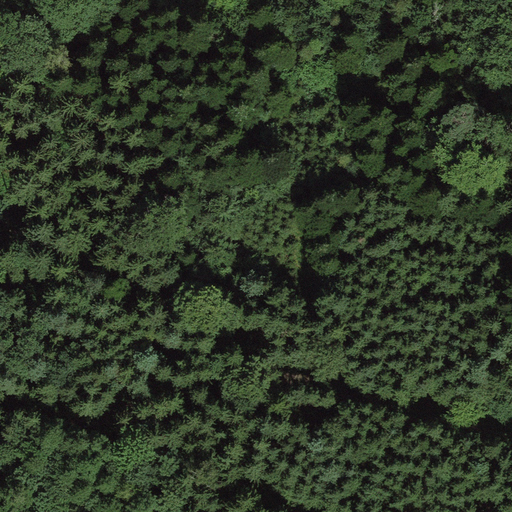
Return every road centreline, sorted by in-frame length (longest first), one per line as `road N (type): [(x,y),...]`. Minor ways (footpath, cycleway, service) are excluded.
road 1 (track): [(0,200),(55,246),(260,338),(511,427)]
road 2 (track): [(0,443),(84,423),(260,338)]
